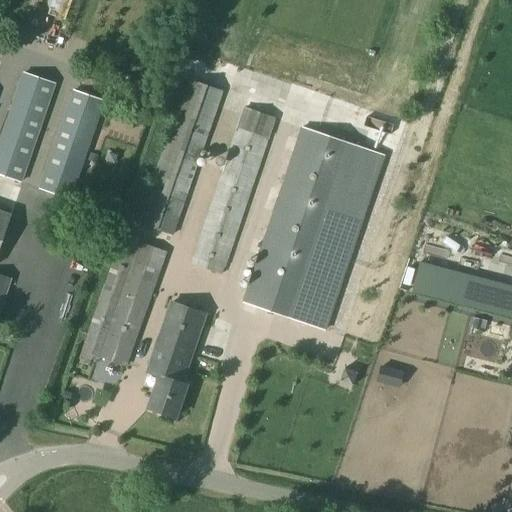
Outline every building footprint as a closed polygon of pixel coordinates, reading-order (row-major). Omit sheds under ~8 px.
[(13,99),(0,137),(0,176),(21,184),(55,84),(10,68),(1,95),(13,99)] [(133,184),(120,218),(173,237),(223,93),(187,80),(149,189),(133,184)] [(71,90),(36,189),(71,201),(82,170),(89,150),(105,102),(71,90)] [(189,264),(222,276),(276,119),(243,108),(189,264)] [(324,331),(383,157),(300,128),(241,303),(324,331)] [(429,165),(475,173),(479,152),(432,144),(429,165)] [(0,210),(0,238),(8,213),(0,210)] [(121,236),(81,352),(126,368),(166,252),(121,236)] [(0,315),(12,279),(0,274),(0,315)] [(14,294),(13,309),(27,309),(28,294),(14,294)] [(168,303),(144,375),(182,387),(206,316),(168,303)] [(373,334),(366,365),(492,393),(496,375),(473,370),(475,361),(406,345),(405,348),(390,345),(392,339),(373,334)] [(343,369),(339,381),(351,385),(355,372),(343,369)] [(156,381),(147,408),(174,418),(184,390),(156,381)]
